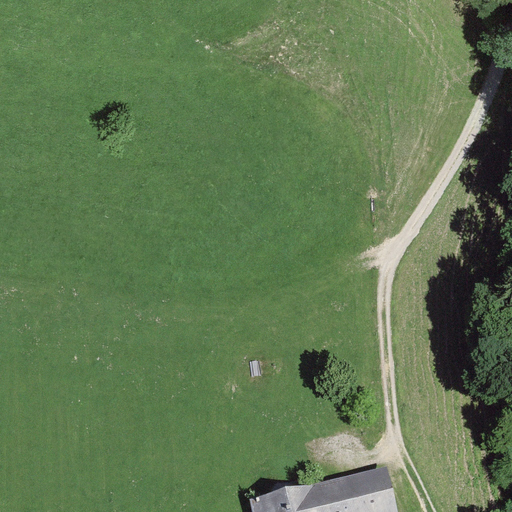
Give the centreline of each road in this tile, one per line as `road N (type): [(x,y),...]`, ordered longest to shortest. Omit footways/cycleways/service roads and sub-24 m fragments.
road 1 (track): [(511,47),(388,271),(390,413),(397,446),(431,511)]
road 2 (track): [(388,271),(379,168),(356,115),(326,90),(220,45),(148,0)]
